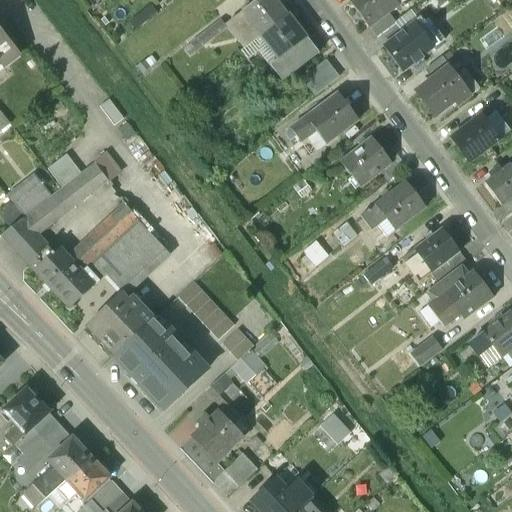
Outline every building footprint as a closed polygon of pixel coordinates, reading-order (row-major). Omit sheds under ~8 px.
[(274,0),(259,0),(243,13),(261,36),(287,16),(274,0)] [(351,0),(349,2),(369,28),(388,14),(399,6),(394,0),(351,0)] [(261,36),(243,13),(226,26),(227,29),(244,49),(251,44),(261,36)] [(388,14),(369,28),(376,38),(395,23),(388,14)] [(305,39),(287,16),(261,36),(279,60),(269,67),(282,83),(318,54),(306,38),(305,39)] [(402,32),(383,46),(402,72),(413,64),(421,58),(438,44),(428,31),(419,19),(402,32)] [(221,20),(204,33),(211,41),(227,29),(226,26),(221,20)] [(395,23),(376,38),(383,46),(402,32),(395,23)] [(444,40),(434,27),(428,31),(438,44),(444,40)] [(18,57),(0,33),(0,64),(3,69),(18,57)] [(266,63),(251,44),(244,49),(240,52),(255,71),(266,63)] [(442,58),(424,71),(433,83),(451,69),(442,58)] [(325,62),(302,80),(316,96),(338,79),(325,62)] [(460,62),(451,69),(470,94),(479,87),(460,62)] [(433,83),(418,94),(434,116),(453,101),(455,105),(470,94),(451,69),(433,83)] [(357,121),(337,95),(291,129),(299,141),(314,130),(325,145),(357,121)] [(0,111),(0,132),(10,125),(0,111)] [(496,117),(487,124),(496,137),(506,130),(496,117)] [(482,118),(452,140),(468,162),(498,140),(496,137),(487,124),(482,118)] [(311,156),(325,145),(314,130),(299,141),(311,156)] [(390,164),(371,139),(340,163),(360,188),(382,170),(390,164)] [(390,164),(382,170),(390,181),(408,167),(400,157),(390,164)] [(25,218),(23,219),(36,236),(50,225),(48,223),(105,179),(94,164),(52,197),(25,218)] [(511,168),(509,164),(484,183),(500,204),(511,195),(511,168)] [(406,182),(361,217),(372,231),(387,220),(395,231),(425,208),(406,182)] [(41,183),(24,196),(18,188),(8,196),(25,218),(52,197),(41,183)] [(127,207),(71,261),(82,273),(87,268),(91,265),(96,260),(138,221),(127,207)] [(23,219),(2,236),(36,272),(53,256),(36,236),(23,219)] [(138,221),(96,260),(103,268),(123,289),(121,291),(122,293),(125,290),(125,289),(165,251),(138,221)] [(443,230),(415,250),(432,273),(459,252),(443,230)] [(71,261),(60,249),(53,256),(36,272),(70,309),(100,281),(87,268),(82,273),(71,261)] [(432,273),(415,250),(402,260),(419,282),(431,273),(432,273)] [(432,273),(431,273),(439,284),(459,269),(467,263),(459,252),(432,273)] [(103,268),(96,260),(91,265),(98,272),(103,268)] [(474,271),(466,278),(459,269),(439,284),(428,293),(434,302),(429,306),(443,324),(459,312),(464,319),(493,297),(474,271)] [(194,284),(178,299),(218,341),(234,326),(194,284)] [(131,298),(127,302),(120,295),(86,327),(115,358),(153,322),(131,298)] [(511,313),(483,334),(487,339),(494,349),(500,357),(506,352),(511,347),(511,313)] [(153,322),(115,358),(166,411),(178,399),(173,395),(181,388),(185,392),(208,371),(191,354),(188,357),(173,342),(177,339),(168,329),(164,333),(154,324),(159,320),(157,318),(153,322)] [(239,363),(254,348),(238,331),(223,346),(239,363)] [(433,337),(410,353),(421,367),(443,351),(433,337)] [(487,339),(477,347),(484,356),(494,349),(487,339)] [(222,377),(206,392),(224,412),(232,404),(223,395),(231,387),(222,377)] [(49,413),(27,390),(3,412),(17,427),(4,438),(12,447),(15,444),(25,435),(49,413)] [(511,412),(500,422),(509,435),(511,432),(511,412)] [(49,413),(25,435),(15,444),(25,454),(59,423),(49,413)] [(242,439),(218,413),(191,439),(215,464),(242,439)] [(319,425),(336,444),(349,431),(332,413),(319,425)] [(25,454),(18,461),(28,471),(44,455),(68,433),(59,423),(25,454)] [(49,461),(73,439),(68,433),(44,455),(49,461)] [(73,439),(49,461),(54,467),(25,494),(38,508),(43,503),(67,481),(91,458),(73,439)] [(257,472),(241,455),(223,472),(238,489),(257,472)] [(109,478),(91,458),(67,481),(75,489),(86,500),(109,478)] [(67,481),(43,503),(52,511),(75,489),(67,481)] [(124,494),(113,482),(93,500),(104,511),(108,509),(124,494)] [(296,511),(301,509),(275,482),(270,487),(260,496),(253,503),(261,511),(296,511)] [(266,483),(256,492),(260,496),(270,487),(266,483)] [(124,494),(108,509),(110,511),(125,511),(134,504),(124,494)] [(318,511),(309,502),(301,509),(296,511),(318,511)]
